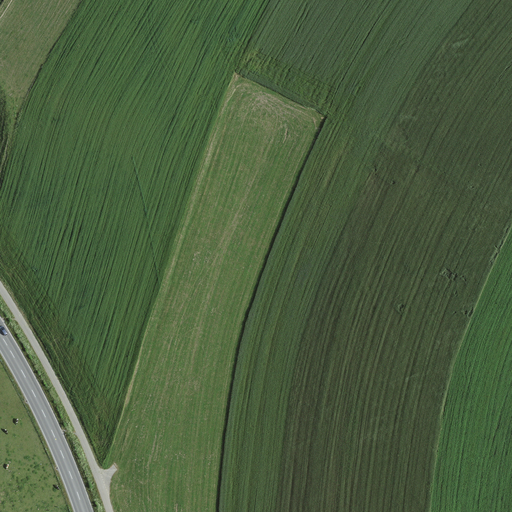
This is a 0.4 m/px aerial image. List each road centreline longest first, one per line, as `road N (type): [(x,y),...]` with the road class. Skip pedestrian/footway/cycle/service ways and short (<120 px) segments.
road 1 (unclassified): [(110,511),(65,401),(0,285)]
road 2 (tertiary): [(85,511),(0,332)]
